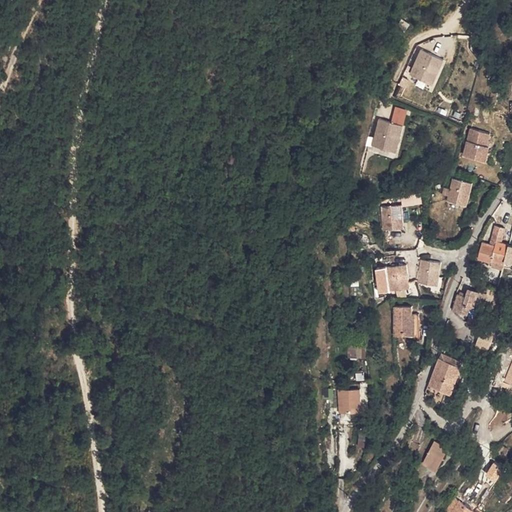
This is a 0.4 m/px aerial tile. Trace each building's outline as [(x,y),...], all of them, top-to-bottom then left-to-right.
[(419,50),(408,79),(405,78),(404,82),(432,92),(445,60),(419,50)] [(404,129),(380,123),(375,143),(382,145),(380,151),(397,156),(404,129)] [(480,165),(483,150),(487,136),(469,131),(462,160),(480,165)] [(373,149),(380,151),(382,145),(375,143),(373,149)] [(489,152),(483,150),(480,165),(485,166),(489,152)] [(462,200),(467,201),(471,184),(452,179),(449,192),(448,192),(446,202),(461,206),(462,200)] [(419,194),(400,198),(402,207),(421,203),(419,194)] [(378,211),(382,233),(396,231),(395,226),(401,225),(399,208),(378,211)] [(496,244),(501,245),(506,232),(495,228),(490,242),(496,244)] [(501,262),(506,247),(501,245),(496,244),(494,250),(488,247),(480,244),(474,263),(485,268),(487,262),(499,267),(501,262)] [(511,248),(506,247),(501,262),(511,265),(511,248)] [(442,264),(421,262),(419,287),(433,288),(434,282),(440,282),(442,264)] [(484,271),(497,276),(499,267),(487,262),(485,268),(484,271)] [(406,269),(385,272),(389,296),(403,294),(402,288),(408,287),(406,269)] [(463,287),(457,303),(471,307),(473,299),(485,303),(490,287),(473,281),(471,290),(468,289),(463,287)] [(414,312),(394,311),(393,340),(420,341),(421,321),(413,320),(414,312)] [(476,347),(489,350),(492,335),(479,333),(476,347)] [(444,343),(441,351),(442,351),(465,358),(467,350),(444,343)] [(348,348),(348,358),(365,358),(365,347),(348,348)] [(434,379),(438,380),(442,351),(441,351),(434,379)] [(442,351),(438,380),(458,386),(465,358),(442,351)] [(511,360),(503,383),(511,386),(511,360)] [(332,405),(354,403),(352,378),(331,379),(332,405)] [(424,463),(433,467),(443,445),(434,441),(430,451),(424,463)] [(448,447),(443,445),(433,467),(437,469),(448,447)] [(444,509),(446,511),(470,511),(454,498),(444,509)]
